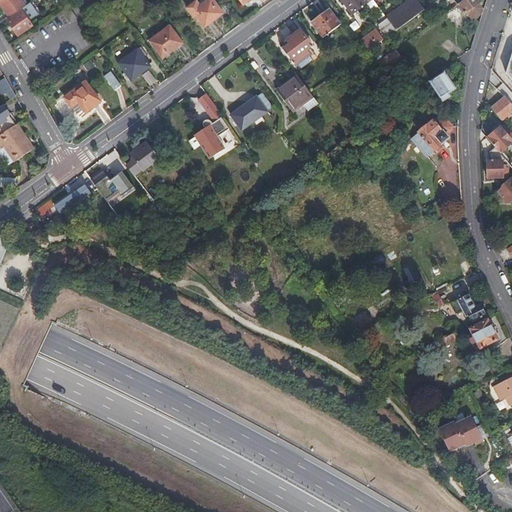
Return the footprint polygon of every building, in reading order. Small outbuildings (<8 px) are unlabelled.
[(0,0),(0,2),(9,16),(26,4),(22,0),(0,0)] [(224,13),(214,0),(206,0),(200,5),(196,0),(186,8),(191,14),(194,13),(197,17),(205,27),(224,13)] [(368,3),(365,0),(341,0),(353,15),(368,3)] [(388,18),(396,30),(424,10),(416,0),(408,0),(386,16),(388,18)] [(464,0),(457,5),(465,15),(467,13),(470,17),(476,19),(482,15),(483,9),(480,4),(482,3),(480,0),(464,0)] [(30,19),(39,13),(31,1),(6,18),(18,35),(33,25),(30,19)] [(341,25),(329,8),(311,22),(323,38),(341,25)] [(396,30),(388,18),(378,25),(387,37),(396,30)] [(149,40),(163,58),(183,43),(170,24),(149,40)] [(279,45),(282,49),(294,65),(297,63),(301,69),(313,60),(309,54),(307,51),(313,46),(300,29),(286,40),(279,45)] [(384,40),(376,29),(360,41),(368,51),(384,40)] [(118,64),(131,82),(151,67),(138,49),(118,64)] [(378,62),(369,50),(365,54),(374,67),(379,63),(378,62)] [(402,60),(395,50),(378,62),(379,63),(385,72),(402,60)] [(115,91),(122,86),(111,72),(104,77),(115,91)] [(456,89),(451,81),(453,79),(448,72),(445,73),(445,72),(430,82),(443,102),(451,97),(449,94),(456,89)] [(277,90),(290,108),(311,93),(298,75),(277,90)] [(11,88),(6,79),(0,83),(0,84),(5,92),(11,88)] [(101,102),(86,82),(65,98),(72,107),(77,115),(84,110),(86,113),(101,102)] [(311,93),(290,108),(293,112),(303,105),(308,111),(319,103),(311,93)] [(230,129),(219,113),(221,112),(207,94),(198,99),(215,122),(213,123),(212,122),(211,121),(210,120),(208,120),(207,120),(206,120),(205,121),(204,122),(204,123),(203,124),(203,125),(204,127),(205,128),(194,135),(195,137),(192,139),(197,147),(200,145),(210,159),(226,149),(218,137),(230,129)] [(231,115),(242,130),(268,112),(257,97),(231,115)] [(511,112),(511,105),(505,97),(492,108),(502,121),(511,112)] [(10,115),(4,106),(0,108),(0,135),(12,128),(7,121),(6,118),(10,115)] [(350,112),(356,121),(362,117),(356,108),(350,112)] [(393,116),(388,110),(375,119),(380,126),(393,116)] [(434,120),(411,139),(427,158),(434,152),(444,145),(443,143),(450,138),(447,134),(452,129),(452,127),(445,118),(442,118),(436,123),(434,120)] [(34,149),(17,124),(12,128),(0,135),(0,147),(1,149),(4,147),(14,162),(34,149)] [(511,133),(504,124),(487,138),(495,147),(500,154),(511,144),(511,133)] [(158,157),(146,142),(130,154),(143,171),(153,164),(156,167),(162,162),(158,157)] [(490,151),(492,161),(487,161),(487,179),(510,178),(509,167),(507,167),(507,165),(504,165),(504,161),(505,159),(500,154),(495,147),(490,151)] [(365,151),(352,150),(351,158),(365,159),(365,151)] [(134,189),(122,171),(111,179),(108,174),(95,183),(108,202),(120,193),(123,197),(134,189)] [(511,176),(510,178),(502,186),(503,187),(497,192),(506,202),(510,203),(511,201),(511,176)] [(16,178),(0,177),(0,179),(0,187),(15,188),(16,178)] [(91,195),(80,179),(53,199),(64,214),(91,195)] [(36,228),(33,222),(24,228),(27,233),(36,228)] [(453,298),(465,293),(460,281),(448,286),(453,298)] [(439,294),(438,293),(432,296),(438,307),(444,304),(439,294)] [(469,295),(451,304),(456,315),(463,312),(466,317),(469,316),(472,321),(486,314),(482,306),(477,309),(469,295)] [(499,340),(488,319),(469,328),(472,333),(469,335),(469,336),(469,337),(470,339),(473,345),(477,343),(480,349),(499,340)] [(459,340),(455,333),(444,339),(447,346),(459,340)] [(511,404),(511,377),(494,386),(501,401),(506,398),(510,406),(511,404)] [(455,422),(439,429),(450,452),(466,445),(467,446),(475,442),(476,445),(484,440),(472,416),(456,424),(455,422)]
